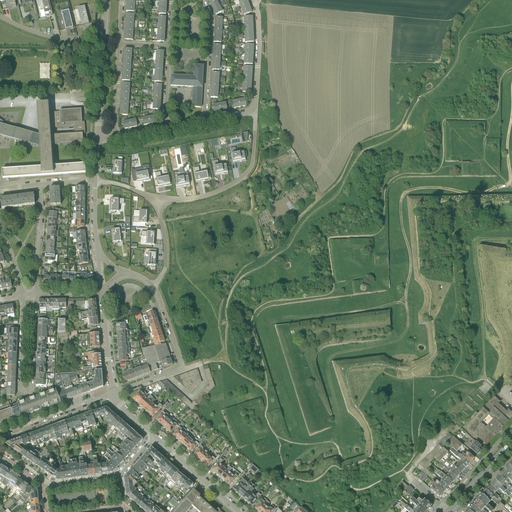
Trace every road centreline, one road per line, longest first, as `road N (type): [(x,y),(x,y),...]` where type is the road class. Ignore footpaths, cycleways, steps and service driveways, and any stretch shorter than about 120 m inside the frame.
road 1 (track): [(508,184),(402,195),(408,324),(398,338),(327,359),(334,436)]
road 2 (residential): [(112,394),(183,368),(151,285)]
road 3 (residential): [(161,199),(199,197),(244,175),(253,156),(253,108)]
road 4 (residential): [(96,140),(105,0)]
road 5 (residential): [(204,120),(210,18),(202,0)]
